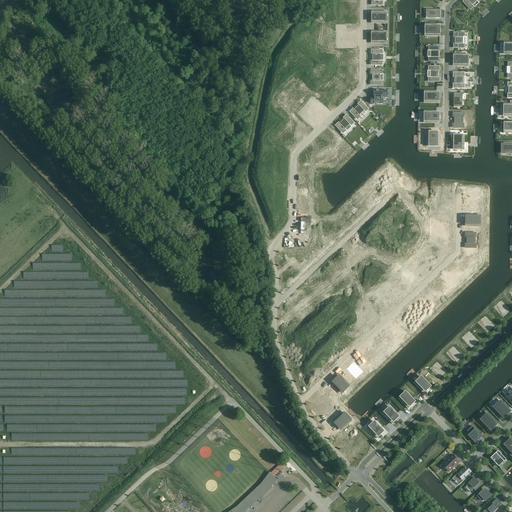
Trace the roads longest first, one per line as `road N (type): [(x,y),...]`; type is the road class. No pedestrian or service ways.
road 1 (residential): [(363,0),(361,88),(293,157),(293,219),(269,253),(271,319),(299,401)]
road 2 (residential): [(299,401),(458,252),(458,194)]
road 3 (residential): [(446,138),(451,0)]
